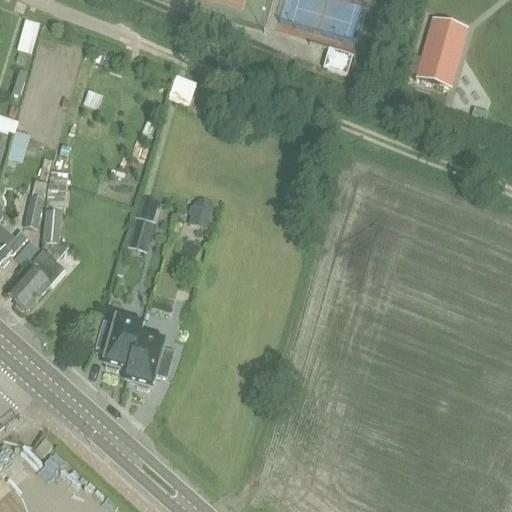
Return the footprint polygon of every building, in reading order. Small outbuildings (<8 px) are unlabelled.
[(435,24),(419,81),(449,89),(465,32),(435,24)] [(332,53),(326,71),(346,77),(352,59),(332,53)] [(171,100),(192,106),(199,82),(177,76),(171,100)] [(49,176),(45,216),(63,218),(65,218),(68,177),(49,176)] [(35,233),(44,203),(34,200),(25,230),(35,233)] [(189,208),(187,217),(189,218),(188,222),(208,227),(212,212),(211,206),(197,202),(192,206),(192,209),(189,208)] [(60,249),(63,218),(45,216),(42,247),(60,249)] [(137,221),(132,237),(148,241),(152,226),(137,221)] [(0,226),(0,272),(12,259),(29,240),(21,234),(16,240),(0,226)] [(49,290),(64,273),(41,254),(32,265),(39,271),(34,277),(30,273),(8,299),(27,315),(49,290)] [(96,349),(100,333),(104,319),(89,314),(81,345),(96,349)] [(127,384),(142,328),(118,321),(116,329),(103,325),(96,352),(108,356),(105,367),(107,368),(106,372),(118,375),(119,371),(129,374),(126,384),(127,384)] [(142,328),(127,384),(138,387),(136,391),(149,394),(150,390),(152,391),(156,379),(168,383),(175,356),(163,353),(165,345),(141,338),(144,328),(142,328)] [(43,461),(52,450),(45,443),(35,454),(43,461)]
